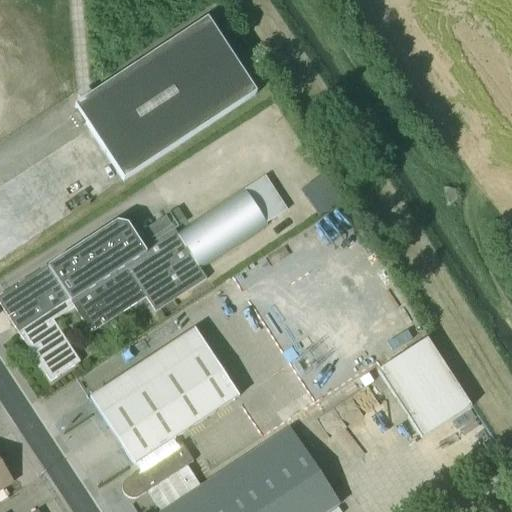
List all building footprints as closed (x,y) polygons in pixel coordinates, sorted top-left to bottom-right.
[(88,129),(0,187),(0,260),(122,180),(123,182),(254,93),(207,21),(74,108),(88,129)] [(200,270),(267,226),(266,224),(287,212),(265,178),(244,192),(242,189),(176,233),(165,217),(135,237),(127,225),(117,223),(48,268),(47,267),(5,294),(0,297),(0,305),(16,331),(50,383),(80,364),(53,322),(74,308),(91,335),(146,299),(155,313),(206,280),(200,270)] [(446,184),(442,187),(446,205),(458,199),(457,190),(446,184)] [(320,216),(340,203),(335,195),(315,208),(320,216)] [(138,499),(149,492),(195,463),(178,438),(238,398),(194,332),(90,400),(134,467),(136,465),(140,472),(127,481),(125,482),(124,483),(123,485),(122,486),(122,488),(122,489),(122,491),(122,492),(123,494),(124,495),(125,496),(126,497),(127,498),(128,499),(130,500),(131,500),(134,500),(136,500),(138,499)] [(421,439),(471,407),(427,340),(378,372),(421,439)] [(290,431),(163,511),(329,511),(339,506),(290,431)] [(0,491),(12,483),(0,465),(0,491)]
